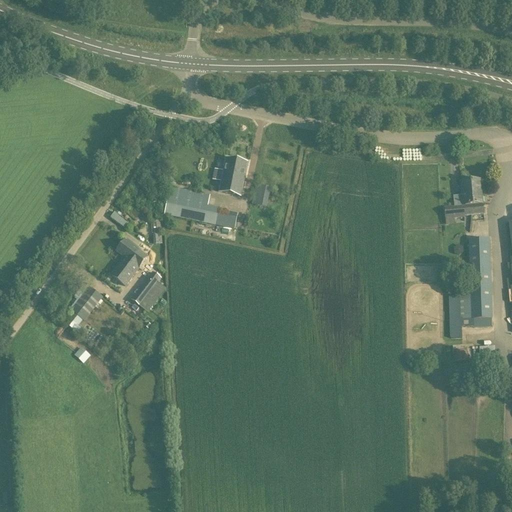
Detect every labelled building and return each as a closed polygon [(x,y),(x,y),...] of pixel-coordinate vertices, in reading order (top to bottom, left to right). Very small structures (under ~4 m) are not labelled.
[(219,193),(240,197),(247,164),(226,159),(219,193)] [(480,181),(470,182),(472,205),(471,216),(483,215),(480,181)] [(472,205),(470,182),(460,182),(462,207),(444,209),(445,219),(454,218),(454,219),(464,218),(464,217),(471,216),(472,205)] [(266,209),(270,187),(256,185),(252,206),(266,209)] [(169,188),(164,216),(234,230),(237,215),(219,211),(219,209),(208,207),(210,196),(169,188)] [(160,237),(160,221),(151,222),(152,237),(160,237)] [(492,328),(491,321),(493,321),(491,270),(490,270),(489,240),(468,241),(470,295),(457,296),(457,297),(449,297),(450,340),(461,339),(461,329),(492,328)] [(124,241),(116,253),(123,258),(121,262),(118,265),(126,271),(131,265),(138,270),(147,258),(124,241)] [(110,276),(112,278),(125,288),(136,273),(138,270),(131,265),(126,271),(118,265),(110,276)] [(146,281),(130,301),(147,313),(166,289),(162,286),(158,283),(161,280),(152,273),(146,281)] [(89,288),(70,312),(97,332),(115,308),(89,288)] [(494,364),(493,348),(479,349),(480,365),(494,364)] [(83,365),(90,358),(81,349),(74,357),(83,365)]
